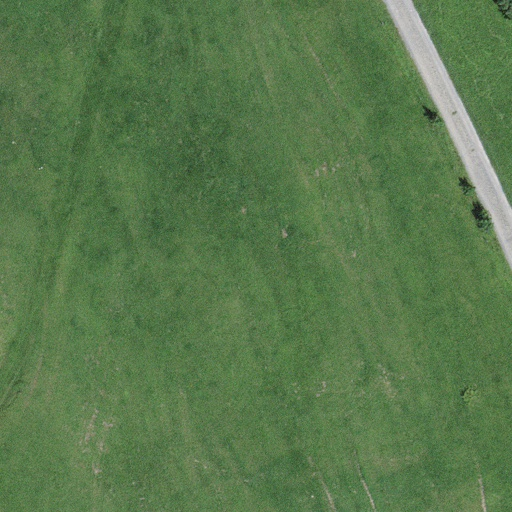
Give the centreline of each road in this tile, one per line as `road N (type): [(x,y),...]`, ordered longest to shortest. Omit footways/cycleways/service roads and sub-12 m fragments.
road 1 (track): [(104,0),(74,176),(0,354)]
road 2 (track): [(392,0),(511,243)]
